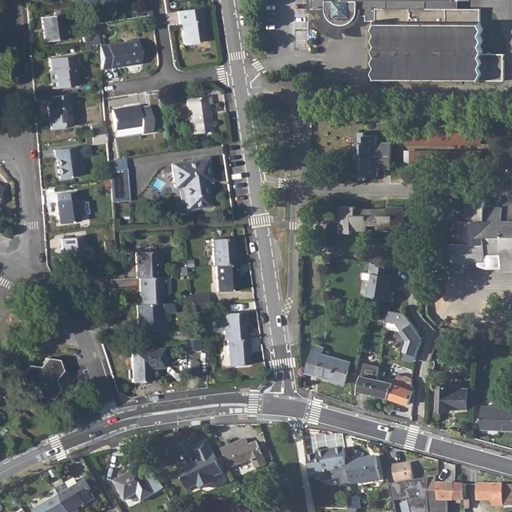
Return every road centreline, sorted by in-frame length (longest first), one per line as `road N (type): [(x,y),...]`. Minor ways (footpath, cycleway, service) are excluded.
road 1 (residential): [(281,406),(279,338),(239,73)]
road 2 (residential): [(511,466),(281,406)]
road 3 (residential): [(114,422),(87,339),(58,298),(22,275)]
road 4 (residential): [(26,161),(12,0)]
road 5 (residential): [(257,404),(209,399),(139,409),(114,422)]
road 6 (residential): [(114,422),(257,404)]
road 7 (residential): [(114,422),(0,473)]
